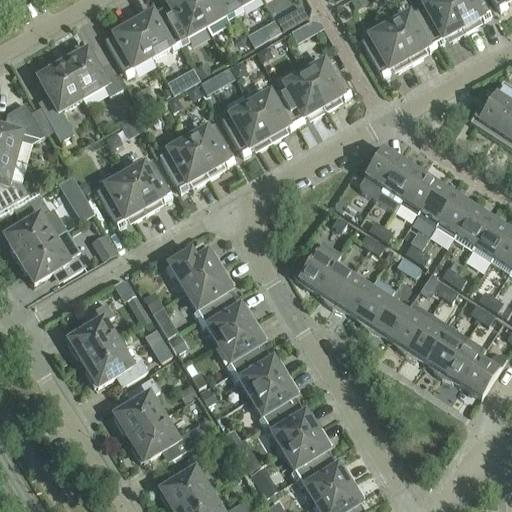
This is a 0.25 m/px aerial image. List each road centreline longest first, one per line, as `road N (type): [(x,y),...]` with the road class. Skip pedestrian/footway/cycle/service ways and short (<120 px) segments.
road 1 (residential): [(414,511),(245,242),(245,217)]
road 2 (residential): [(245,217),(386,122),(511,53)]
road 3 (residential): [(15,328),(211,224),(245,217)]
road 4 (residential): [(127,511),(15,328)]
road 5 (residential): [(0,57),(106,0)]
